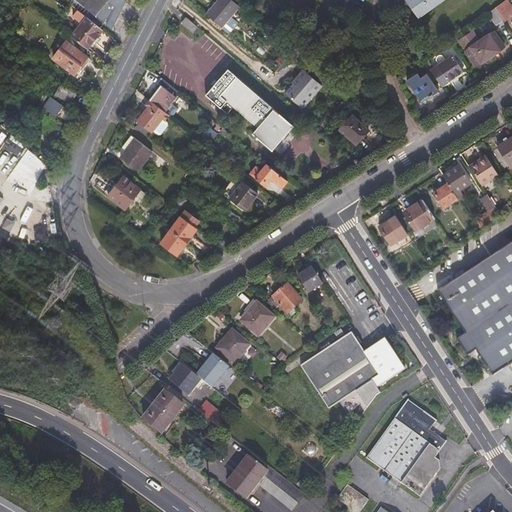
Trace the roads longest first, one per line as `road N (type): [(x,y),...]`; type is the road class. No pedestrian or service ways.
road 1 (residential): [(161,292),(121,285),(89,259),(68,196),(84,142),(157,0)]
road 2 (unclassified): [(511,474),(332,206)]
road 3 (motorway): [(177,511),(50,424),(0,405)]
road 4 (residential): [(161,292),(240,271),(332,206)]
road 5 (residential): [(422,149),(376,70),(377,0)]
road 6 (unknown): [(173,0),(281,88)]
